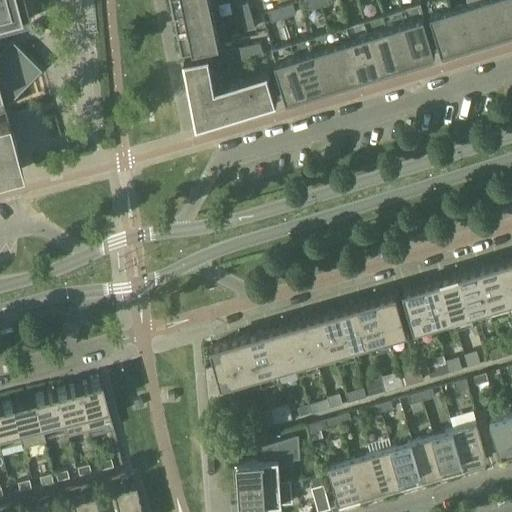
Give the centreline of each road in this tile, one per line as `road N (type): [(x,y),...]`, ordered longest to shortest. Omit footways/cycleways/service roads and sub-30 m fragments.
road 1 (residential): [(511,74),(218,164),(177,231)]
road 2 (tertiary): [(511,135),(227,223),(177,231)]
road 3 (residential): [(195,263),(259,299),(511,226)]
road 4 (tertiary): [(195,263),(511,159)]
road 5 (residential): [(0,372),(64,355),(80,294)]
road 6 (tertiary): [(80,294),(139,286),(195,263)]
